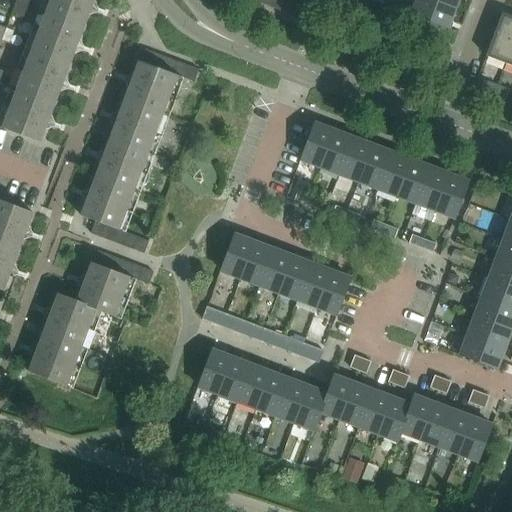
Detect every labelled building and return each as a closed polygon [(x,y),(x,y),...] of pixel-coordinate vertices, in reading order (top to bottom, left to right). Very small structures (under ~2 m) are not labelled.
[(40,143),(73,55),(94,0),(50,0),(2,129),(40,143)] [(286,0),(250,0),(289,15),(293,3),(286,0)] [(449,22),(454,9),(429,0),(417,0),(411,16),(397,10),(392,22),(416,31),(421,19),(449,30),(452,23),(449,22)] [(429,0),(454,9),(457,0),(429,0)] [(24,18),(28,7),(16,2),(12,13),(24,18)] [(504,64),(511,43),(511,18),(502,14),(485,57),(504,64)] [(118,231),(177,76),(194,83),(198,70),(145,51),(141,63),(139,62),(81,217),(95,222),(91,234),(144,254),(148,242),(118,231)] [(492,96),(496,86),(484,81),(480,91),(492,96)] [(505,101),(509,91),(496,86),(492,96),(505,101)] [(320,168),(335,130),(328,128),(328,130),(314,124),(300,160),(320,168)] [(339,175),(353,139),(340,134),(341,132),(335,130),(320,168),(339,175)] [(359,182),(373,144),(367,142),(366,144),(353,139),(339,175),(359,182)] [(378,189),(391,154),(378,149),(379,147),(373,144),(359,182),(378,189)] [(397,197),(411,159),(405,157),(404,159),(391,154),(378,189),(397,197)] [(416,204),(429,168),(416,163),(417,161),(411,159),(397,197),(416,204)] [(435,211),(449,173),(443,171),(442,173),(429,168),(416,204),(435,211)] [(455,218),(468,183),(454,178),(455,176),(449,173),(435,211),(455,218)] [(306,205),(309,197),(297,192),(294,201),(306,205)] [(318,210),(321,201),(309,197),(306,205),(318,210)] [(0,290),(3,292),(22,241),(33,214),(0,201),(0,290)] [(344,220),(347,211),(336,207),(332,215),(344,220)] [(356,224),(359,216),(347,211),(344,220),(356,224)] [(382,234),(386,226),(374,221),(371,229),(382,234)] [(511,222),(503,241),(511,243),(511,222)] [(394,238),(397,230),(386,226),(382,234),(394,238)] [(240,279),(255,241),(249,239),(248,241),(234,236),(220,271),(240,279)] [(421,248),(424,240),(412,236),(409,244),(421,248)] [(432,253),(436,245),(424,240),(421,248),(432,253)] [(260,286),(273,250),(260,246),(261,244),(255,241),(240,279),(260,286)] [(511,243),(503,241),(496,260),(511,265),(511,243)] [(278,293),(293,256),(287,253),(286,255),(273,250),(260,286),(278,293)] [(81,348),(95,311),(114,318),(129,278),(149,285),(153,273),(98,252),(93,264),(91,263),(77,302),(57,294),(28,372),(65,386),(81,348)] [(298,301),(311,265),(298,260),(299,258),(293,256),(278,293),(298,301)] [(511,265),(496,260),(489,279),(511,287),(511,265)] [(317,308),(331,270),(325,268),(324,270),(311,265),(298,301),(317,308)] [(336,315),(349,283),(350,280),(336,274),(337,272),(331,270),(317,308),(336,315)] [(511,287),(489,279),(482,298),(511,309),(511,287)] [(511,309),(482,298),(475,317),(510,330),(511,326),(511,309)] [(214,324),(218,312),(207,308),(202,320),(214,324)] [(225,328),(230,317),(218,312),(214,324),(225,328)] [(237,333),(242,321),(230,317),(225,328),(237,333)] [(505,343),(510,330),(475,317),(467,336),(505,350),(507,344),(505,343)] [(249,337),(253,325),(242,321),(237,333),(249,337)] [(260,342),(265,330),(253,325),(249,337),(260,342)] [(272,346),(276,334),(265,330),(260,342),(272,346)] [(283,351),(288,338),(276,334),(272,346),(283,351)] [(503,356),(505,350),(467,336),(460,356),(496,369),(501,356),(503,356)] [(295,355),(300,343),(288,338),(283,351),(295,355)] [(307,359),(311,347),(300,343),(295,355),(307,359)] [(318,364),(323,352),(311,347),(307,359),(318,364)] [(218,395),(232,357),(226,354),(225,356),(211,351),(198,387),(218,395)] [(358,371),(362,359),(354,356),(350,368),(358,371)] [(237,402),(250,366),(237,361),(238,359),(232,357),(218,395),(237,402)] [(366,375),(371,363),(362,359),(358,371),(366,375)] [(256,409),(270,371),(264,369),(263,371),(250,366),(237,402),(256,409)] [(275,416),(289,380),(276,375),(276,373),(270,371),(256,409),(275,416)] [(396,386),(401,374),(393,371),(388,383),(396,386)] [(404,389),(409,377),(401,374),(396,386),(404,389)] [(438,392),(443,380),(434,376),(430,388),(438,392)] [(339,420),(354,382),(348,380),(347,382),(333,377),(326,395),(327,395),(317,421),(318,421),(336,428),(339,420)] [(294,423),(308,386),(302,383),(301,385),(289,380),(275,416),(294,423)] [(446,395),(451,383),(443,380),(438,392),(446,395)] [(359,427),(372,391),(359,387),(360,384),(354,382),(339,420),(359,427)] [(317,421),(327,395),(326,395),(314,390),(314,388),(308,386),(294,423),(314,431),(318,421),(317,421)] [(378,434),(392,397),(386,394),(385,396),(372,391),(359,427),(378,434)] [(476,406),(481,394),(473,391),(468,403),(476,406)] [(484,409),(489,397),(481,394),(476,406),(484,409)] [(397,442),(401,433),(414,397),(413,397),(410,406),(397,401),(398,399),(392,397),(378,434),(397,442)] [(420,440),(434,402),(428,400),(427,402),(414,397),(401,433),(420,440)] [(439,447),(452,412),(439,407),(440,405),(434,402),(420,440),(439,447)] [(458,454),(472,417),(466,414),(465,416),(452,412),(439,447),(458,454)] [(478,462),(491,426),(477,421),(478,419),(472,417),(458,454),(478,462)]
